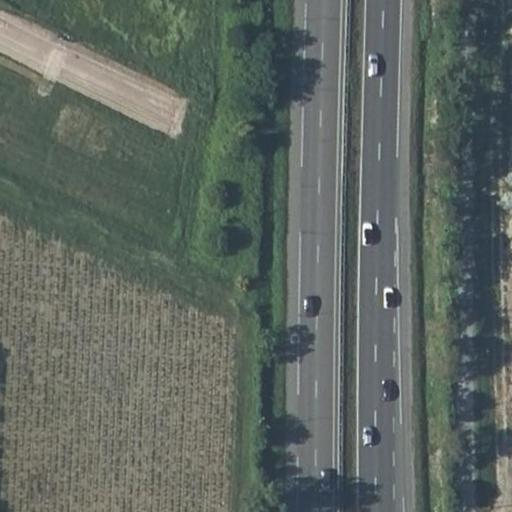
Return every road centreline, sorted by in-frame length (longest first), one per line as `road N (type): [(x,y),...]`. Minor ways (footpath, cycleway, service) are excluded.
road 1 (trunk): [(375,511),(383,0)]
road 2 (trunk): [(323,0),(316,511)]
